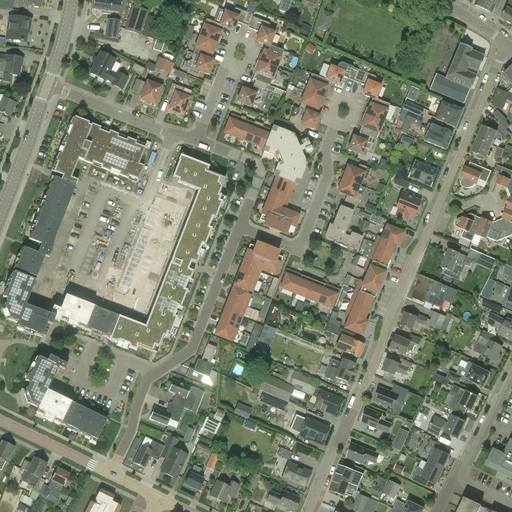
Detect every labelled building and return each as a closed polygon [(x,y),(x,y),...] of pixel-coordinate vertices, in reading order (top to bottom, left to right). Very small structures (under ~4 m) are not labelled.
[(0,0),(0,8),(12,10),(14,2),(0,0)] [(41,0),(26,0),(26,8),(40,9),(41,0)] [(119,14),(120,9),(121,1),(112,0),(93,0),(92,11),(102,12),(101,15),(110,16),(110,13),(119,14)] [(282,0),(280,11),(289,13),(292,0),(282,0)] [(477,0),(475,5),(492,14),(498,0),(477,0)] [(507,8),(501,18),(511,25),(511,0),(510,0),(506,7),(507,8)] [(218,9),(213,22),(220,25),(223,27),(233,30),(236,22),(248,27),(252,17),(253,15),(252,15),(256,5),(249,2),(246,12),(236,8),(233,10),(231,14),(218,9)] [(132,6),(124,31),(140,36),(148,11),(132,6)] [(322,11),(316,29),(327,33),(333,15),(322,11)] [(148,16),(141,36),(154,40),(161,20),(148,16)] [(25,43),(27,29),(29,29),(30,20),(9,17),(5,40),(25,43)] [(252,17),(248,27),(247,28),(259,33),(256,42),(266,46),(269,46),(274,34),(269,31),(270,27),(269,23),(252,17)] [(120,21),(107,19),(105,39),(117,41),(120,21)] [(206,19),(199,37),(219,45),(221,37),(219,37),(223,27),(220,25),(213,22),(206,19)] [(191,42),(194,35),(187,32),(184,39),(191,42)] [(219,45),(199,37),(193,54),(194,55),(210,60),(214,50),(216,51),(219,45)] [(156,39),(153,50),(161,53),(164,42),(156,39)] [(445,79),(435,75),(429,90),(464,104),(484,56),(471,51),(471,49),(459,44),(445,79)] [(260,55),(257,62),(276,69),(283,52),(269,46),(266,46),(262,56),(260,55)] [(6,56),(0,54),(0,72),(3,73),(3,74),(19,77),(22,59),(6,56)] [(105,83),(106,81),(112,84),(111,86),(122,91),(128,79),(117,74),(116,76),(110,73),(116,62),(100,54),(90,75),(105,83)] [(210,60),(194,55),(192,60),(187,62),(185,62),(182,68),(188,70),(187,73),(198,77),(200,72),(209,75),(214,62),(210,60)] [(145,68),(147,69),(147,70),(148,71),(148,72),(149,72),(150,72),(150,73),(151,73),(152,73),(153,72),(154,72),(155,71),(155,70),(155,69),(169,75),(174,64),(159,58),(155,66),(147,63),(145,68)] [(276,69),(257,62),(254,68),(257,69),(252,80),(255,81),(267,86),(269,86),(276,69)] [(354,82),(358,70),(342,64),(338,65),(336,69),(331,67),(326,80),(329,82),(339,86),(342,77),(354,82)] [(134,65),(131,72),(142,77),(145,71),(134,65)] [(504,77),(498,91),(511,96),(511,67),(503,76),(504,77)] [(375,77),(358,70),(354,82),(365,87),(362,95),(372,99),(376,99),(381,87),(375,85),(377,80),(375,77)] [(312,75),(305,92),(324,100),(327,93),(325,92),(329,82),(326,80),(312,75)] [(140,99),(144,101),(145,103),(149,105),(151,103),(155,105),(161,87),(147,82),(146,84),(136,80),(131,91),(139,94),(139,93),(142,94),(140,99)] [(267,86),(255,81),(251,92),(242,89),(237,102),(250,108),(252,102),(257,104),(260,102),(267,86)] [(192,92),(183,88),(172,84),(167,96),(173,98),(168,110),(182,116),(185,109),(188,108),(187,105),(192,92)] [(511,96),(498,91),(497,90),(491,106),(492,107),(493,106),(504,111),(508,100),(510,101),(510,102),(511,102),(511,96)] [(324,100),(305,92),(298,109),(299,110),(315,115),(319,105),(322,106),(324,100)] [(16,103),(3,97),(3,95),(0,95),(0,111),(9,116),(16,103)] [(366,108),(363,115),(382,122),(384,118),(389,120),(394,108),(389,106),(389,105),(376,99),(372,99),(368,109),(366,108)] [(404,101),(401,108),(420,117),(424,110),(404,101)] [(442,103),(435,120),(446,125),(454,129),(462,111),(453,107),(453,108),(442,103)] [(420,117),(401,108),(401,109),(408,112),(401,130),(400,132),(406,135),(411,123),(419,127),(423,118),(420,117)] [(292,118),(290,117),(286,128),(292,131),(293,128),(303,133),(306,127),(314,130),(319,117),(315,115),(299,110),(297,116),(292,118)] [(507,121),(498,111),(493,115),(503,125),(505,122),(507,121)] [(238,139),(245,121),(246,118),(241,116),(240,119),(231,115),(224,133),(238,139)] [(382,122),(363,115),(361,122),(363,123),(359,133),(360,134),(375,140),(376,140),(382,122)] [(21,247),(6,284),(1,297),(6,299),(2,310),(7,320),(17,324),(15,328),(40,338),(46,324),(51,326),(53,321),(58,323),(59,320),(109,339),(108,340),(135,351),(137,347),(151,352),(153,347),(156,349),(158,349),(162,338),(167,340),(173,323),(193,272),(191,272),(193,268),(194,264),(196,265),(223,197),(219,195),(220,193),(225,179),(206,172),(207,170),(201,168),(202,165),(191,161),(180,157),(172,177),(178,180),(177,183),(198,191),(189,215),(145,327),(118,316),(117,317),(65,296),(59,310),(52,307),(49,315),(24,306),(44,256),(48,258),(52,249),(50,248),(76,185),(78,180),(71,178),(79,159),(138,182),(144,166),(139,164),(140,162),(146,145),(89,123),(73,116),(52,171),(63,175),(61,180),(53,176),(53,178),(28,239),(40,244),(37,253),(21,247)] [(245,121),(238,139),(251,144),(259,123),(254,122),(254,124),(245,121)] [(259,123),(251,144),(264,149),(266,144),(269,137),(271,131),(263,128),(264,125),(259,123)] [(482,127),(477,140),(491,146),(494,139),(498,140),(503,137),(505,139),(510,134),(506,130),(500,123),(496,132),(482,127)] [(426,135),(424,141),(445,151),(452,134),(428,124),(424,134),(426,135)] [(273,176),(276,177),(281,179),(289,182),(294,184),(298,185),(302,175),(299,174),(304,161),(300,153),(304,151),(302,146),(298,148),(293,136),(273,128),(271,131),(269,137),(266,144),(264,149),(263,152),(274,157),(278,165),(273,176)] [(375,140),(360,134),(358,139),(353,137),(348,151),(361,156),(363,150),(368,152),(371,150),(375,140)] [(414,141),(402,136),(398,147),(410,151),(414,141)] [(491,146),(477,140),(471,152),(486,158),(487,157),(490,158),(492,153),(489,151),(491,146)] [(504,150),(498,148),(494,157),(501,159),(504,150)] [(415,162),(408,178),(430,187),(437,171),(415,162)] [(347,167),(345,172),(344,171),(342,172),(340,176),(341,178),(343,179),(342,180),(359,186),(362,179),(367,181),(372,170),(359,165),(356,170),(347,167)] [(495,172),(500,174),(503,168),(497,166),(495,172)] [(465,168),(461,178),(460,181),(460,184),(462,186),(464,188),(467,189),(470,188),(477,185),(479,180),(487,184),(491,172),(484,169),(481,174),(465,168)] [(509,194),(511,192),(511,171),(503,168),(500,174),(496,185),(507,189),(509,194)] [(276,177),(271,190),(291,198),(293,194),(291,193),(294,184),(289,182),(281,179),(276,177)] [(406,190),(409,183),(396,178),(393,184),(406,190)] [(342,180),(340,180),(338,181),(336,185),(338,186),(339,187),(337,192),(346,196),(344,202),(357,207),(362,195),(356,193),(359,186),(342,180)] [(271,190),(266,203),(284,210),(287,202),(290,203),(291,198),(271,190)] [(414,216),(420,202),(408,197),(409,195),(402,192),(396,208),(398,209),(395,217),(406,222),(409,214),(414,216)] [(266,203),(262,213),(259,221),(264,223),(263,224),(286,233),(287,232),(292,234),(300,212),(292,208),(290,213),(284,210),(266,203)] [(374,215),(376,209),(366,205),(364,211),(374,215)] [(329,226),(327,232),(324,238),(334,242),(333,244),(339,246),(346,249),(347,247),(357,251),(362,238),(351,234),(350,238),(343,236),(353,212),(340,207),(332,227),(329,226)] [(511,211),(506,209),(502,220),(497,222),(504,239),(511,236),(511,235),(511,211)] [(369,219),(371,215),(360,211),(358,215),(369,219)] [(471,214),(459,219),(457,221),(456,223),(456,225),(457,227),(458,229),(464,231),(461,238),(472,243),(475,236),(478,229),(472,227),(477,217),(471,214)] [(371,215),(369,221),(380,226),(383,220),(371,215)] [(482,219),(478,229),(475,236),(486,240),(487,238),(497,242),(504,239),(497,222),(493,223),(482,219)] [(386,226),(381,239),(394,245),(398,247),(404,233),(386,226)] [(377,237),(372,249),(390,256),(394,245),(381,239),(377,237)] [(249,245),(243,262),(261,269),(261,270),(275,276),(282,258),(277,256),(278,254),(255,246),(254,247),(249,245)] [(372,249),(368,260),(385,267),(390,256),(372,249)] [(473,260),(460,254),(449,250),(441,268),(444,270),(442,274),(450,277),(456,262),(470,268),(473,260)] [(482,254),(479,261),(477,265),(492,272),(496,261),(482,254)] [(385,267),(368,260),(364,271),(367,272),(367,274),(382,280),(387,268),(385,267)] [(243,262),(238,274),(256,281),(261,270),(261,269),(243,262)] [(292,293),(299,275),(285,270),(283,274),(286,275),(280,289),(292,293)] [(256,281),(238,274),(233,286),(252,293),(256,281)] [(313,281),(299,275),(292,293),(305,299),(313,281)] [(457,291),(435,282),(420,276),(411,298),(425,304),(426,303),(442,309),(445,302),(451,304),(457,291)] [(489,278),(482,296),(491,300),(498,282),(489,278)] [(313,281),(305,299),(319,304),(326,286),(313,281)] [(359,281),(355,291),(373,299),(374,299),(379,287),(364,281),(363,283),(359,281)] [(340,292),(326,286),(319,304),(331,309),(336,295),(339,296),(340,292)] [(228,300),(246,307),(251,296),(232,288),(228,300)] [(355,291),(350,303),(368,310),(373,299),(355,291)] [(246,307),(228,300),(223,312),(241,319),(246,307)] [(368,310),(350,303),(346,314),(350,316),(363,321),(368,310)] [(223,312),(219,323),(237,331),(241,319),(223,312)] [(434,312),(428,325),(440,330),(444,322),(445,317),(434,312)] [(412,330),(416,322),(425,326),(428,319),(413,313),(412,316),(405,313),(400,325),(412,330)] [(444,322),(449,324),(453,316),(447,313),(445,317),(444,322)] [(486,324),(501,332),(499,335),(511,341),(511,321),(507,319),(506,322),(491,314),(486,324)] [(363,321),(350,316),(344,329),(362,336),(367,322),(363,321)] [(237,331),(219,323),(214,335),(232,343),(237,331)] [(345,353),(359,359),(364,346),(339,335),(342,330),(333,326),(327,324),(326,327),(324,332),(340,338),(335,349),(345,353)] [(256,351),(268,355),(276,329),(264,326),(256,351)] [(503,348),(492,342),(495,337),(483,331),(477,344),(486,348),(482,357),(495,363),(496,361),(497,362),(499,361),(501,357),(501,355),(500,355),(503,348)] [(405,355),(407,350),(412,352),(415,345),(418,346),(421,340),(411,336),(409,341),(396,336),(390,349),(405,355)] [(211,337),(209,344),(217,346),(219,340),(211,337)] [(199,360),(195,370),(190,369),(188,377),(203,382),(205,377),(210,379),(214,366),(211,365),(217,348),(208,345),(202,362),(199,360)] [(24,381),(28,383),(24,391),(20,388),(18,392),(23,407),(27,409),(29,405),(36,409),(35,413),(90,440),(91,438),(96,440),(106,420),(46,391),(58,368),(63,371),(66,366),(64,364),(65,361),(57,356),(55,360),(48,357),(46,361),(42,360),(36,356),(24,381)] [(413,364),(411,363),(403,360),(401,365),(399,364),(399,363),(387,358),(381,371),(394,376),(396,371),(406,376),(409,369),(411,370),(413,364)] [(342,359),(339,365),(334,362),(332,368),(329,367),(324,378),(333,382),(334,378),(348,383),(355,365),(342,359)] [(449,371),(446,378),(446,379),(450,381),(459,385),(462,379),(466,381),(465,382),(472,385),(473,382),(483,387),(489,374),(481,370),(482,369),(469,363),(465,370),(460,368),(457,374),(449,371)] [(293,368),(285,365),(284,368),(286,369),(299,373),(300,369),(294,367),(293,368)] [(434,374),(435,374),(441,377),(443,371),(436,368),(434,374)] [(265,376),(259,374),(253,388),(254,389),(259,391),(263,393),(288,403),(294,389),(312,396),(309,403),(314,405),(313,408),(334,416),(341,399),(315,389),(318,381),(309,377),(299,373),(286,369),(283,378),(267,371),(265,376)] [(320,376),(311,372),(309,377),(318,381),(320,376)] [(384,379),(392,383),(395,377),(386,373),(384,379)] [(435,374),(433,379),(432,381),(447,387),(450,381),(446,379),(441,377),(435,374)] [(171,404),(190,411),(196,396),(188,393),(190,387),(172,380),(167,393),(174,395),(171,404)] [(392,391),(391,393),(379,388),(374,401),(394,409),(396,403),(403,406),(409,391),(403,389),(401,394),(392,391)] [(457,395),(451,409),(463,415),(466,409),(471,411),(478,397),(466,391),(465,391),(459,388),(455,394),(457,395)] [(288,403),(263,393),(259,402),(284,412),(288,403)] [(190,411),(171,404),(168,403),(165,412),(153,408),(148,420),(166,427),(169,420),(177,424),(183,409),(190,411)] [(235,414),(250,419),(254,409),(238,404),(235,414)] [(376,430),(377,429),(389,434),(392,425),(384,421),(386,418),(382,416),(382,415),(367,409),(361,422),(368,425),(368,426),(376,430)] [(452,416),(448,424),(434,418),(427,431),(438,436),(440,431),(457,439),(465,423),(452,416)] [(207,417),(204,430),(218,434),(221,421),(207,417)] [(305,419),(298,436),(322,446),(329,429),(305,419)] [(251,424),(245,422),(243,428),(249,431),(251,424)] [(183,440),(189,443),(194,431),(188,428),(183,440)] [(400,429),(392,448),(401,452),(409,433),(400,429)] [(163,447),(156,461),(157,462),(159,457),(165,460),(159,473),(175,480),(186,456),(172,450),(176,442),(168,438),(163,447)] [(427,464),(442,470),(449,456),(442,453),(445,447),(430,440),(424,453),(431,456),(427,464)] [(156,461),(163,447),(150,441),(146,449),(140,446),(132,464),(143,469),(148,458),(156,461)] [(0,471),(1,471),(5,462),(7,463),(14,448),(1,442),(0,444),(0,471)] [(511,443),(507,442),(503,451),(504,452),(503,455),(493,450),(485,465),(511,479),(511,443)] [(378,446),(375,454),(352,444),(346,458),(362,464),(367,466),(369,462),(376,464),(379,456),(388,459),(391,452),(378,446)] [(277,456),(289,461),(292,454),(280,449),(277,456)] [(212,453),(205,468),(213,472),(214,471),(220,456),(212,453)] [(25,472),(20,482),(27,485),(25,488),(29,490),(31,487),(34,488),(31,493),(38,496),(43,485),(42,485),(44,482),(39,479),(47,464),(34,458),(31,465),(24,461),(20,470),(25,472)] [(310,473),(299,468),(288,464),(282,479),(303,489),(310,473)] [(401,475),(404,468),(397,464),(394,472),(401,475)] [(442,470),(427,464),(424,471),(417,467),(411,480),(426,487),(429,482),(435,485),(442,470)] [(203,480),(196,477),(200,469),(193,466),(184,486),(198,492),(203,480)] [(339,466),(334,478),(358,488),(359,488),(364,475),(354,471),(354,472),(339,466)] [(43,485),(38,496),(45,500),(47,496),(57,500),(60,494),(59,493),(63,487),(66,489),(69,483),(66,481),(69,475),(56,469),(50,481),(51,481),(47,488),(43,485)] [(253,474),(246,490),(253,493),(260,477),(253,474)] [(358,488),(334,478),(329,490),(344,496),(345,493),(357,498),(351,511),(373,511),(378,502),(359,495),(360,493),(356,491),(358,488)] [(389,481),(383,494),(395,500),(401,486),(389,481)] [(215,482),(208,496),(223,503),(226,496),(233,499),(239,486),(230,482),(228,488),(215,482)] [(374,485),(370,493),(380,497),(383,489),(374,485)] [(117,511),(120,507),(111,502),(114,497),(100,490),(95,500),(95,501),(94,504),(90,503),(85,511),(117,511)] [(283,492),(281,496),(270,491),(266,501),(277,505),(277,506),(285,510),(286,508),(293,511),(299,499),(283,492)] [(465,511),(478,511),(481,507),(464,499),(459,509),(465,511)] [(397,511),(422,511),(423,510),(408,503),(407,505),(397,501),(392,509),(397,511)]
